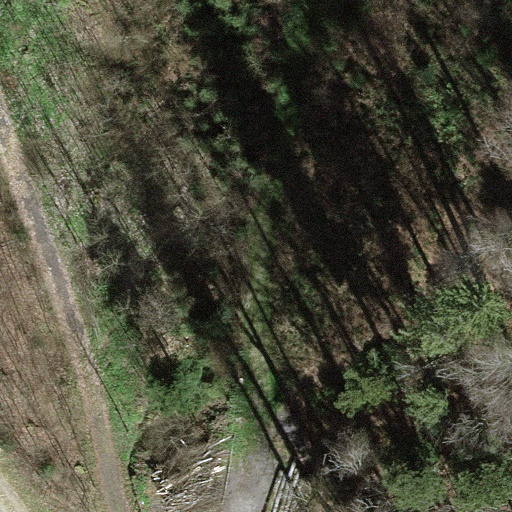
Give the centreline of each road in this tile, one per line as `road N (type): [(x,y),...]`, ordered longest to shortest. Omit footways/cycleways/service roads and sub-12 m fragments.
road 1 (track): [(261,511),(266,403),(257,227),(307,0)]
road 2 (track): [(124,511),(93,364),(0,89)]
